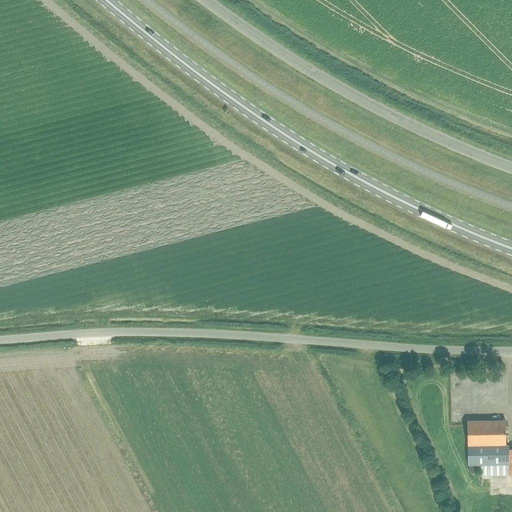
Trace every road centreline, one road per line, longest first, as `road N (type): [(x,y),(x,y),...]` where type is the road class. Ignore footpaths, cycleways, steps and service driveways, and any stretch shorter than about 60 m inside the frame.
road 1 (unclassified): [(511,351),(202,333),(0,341)]
road 2 (primary): [(511,247),(380,191),(279,131),(107,0)]
road 3 (unclassified): [(511,171),(333,86),(206,0)]
